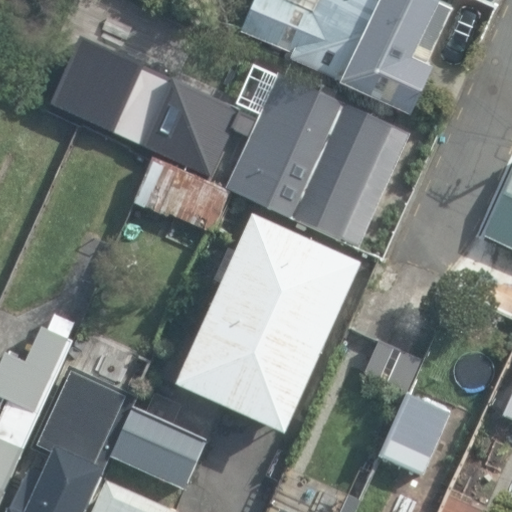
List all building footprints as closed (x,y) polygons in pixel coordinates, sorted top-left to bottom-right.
[(426,54),(451,0),(248,0),(238,23),(289,46),(287,52),(412,108),(434,58),(426,54)] [(220,186),(362,249),(415,130),(251,57),(222,121),(245,131),(220,186)] [(159,149),(178,105),(111,75),(91,118),(159,149)] [(511,186),(489,239),(495,241),(470,300),(511,317),(511,186)] [(359,257),(250,209),(173,380),(282,429),(359,257)] [(0,511),(3,511),(77,342),(72,340),(79,324),(57,315),(50,331),(43,328),(28,364),(8,356),(0,374),(0,410),(5,413),(0,425),(0,511)] [(111,473),(116,461),(139,410),(145,398),(73,366),(36,446),(59,456),(62,451),(111,473)] [(447,404),(405,386),(377,450),(419,468),(447,404)] [(189,492),(211,441),(139,410),(116,461),(189,492)] [(95,511),(113,474),(111,473),(62,451),(59,456),(50,477),(35,470),(15,511),(95,511)] [(294,511),(342,511),(355,484),(315,466),(294,511)] [(174,511),(112,483),(98,511),(174,511)]
